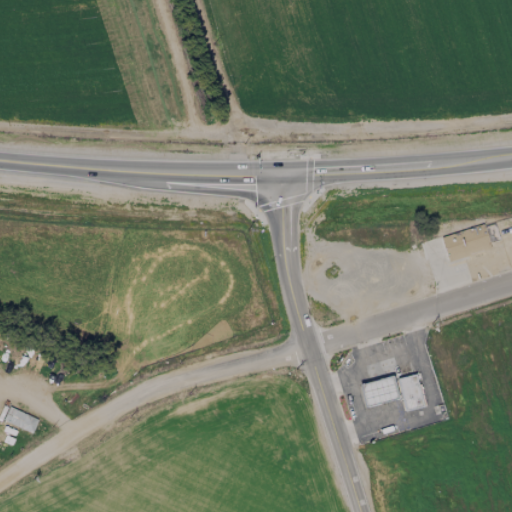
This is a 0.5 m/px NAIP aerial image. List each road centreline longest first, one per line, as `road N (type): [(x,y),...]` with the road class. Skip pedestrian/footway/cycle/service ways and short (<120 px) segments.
road 1 (residential): [(511,282),(308,349),(184,378),(101,415),(0,477)]
road 2 (primary): [(0,159),(118,171),(278,173),(511,155)]
road 3 (secondary): [(278,173),(286,277),(357,511)]
